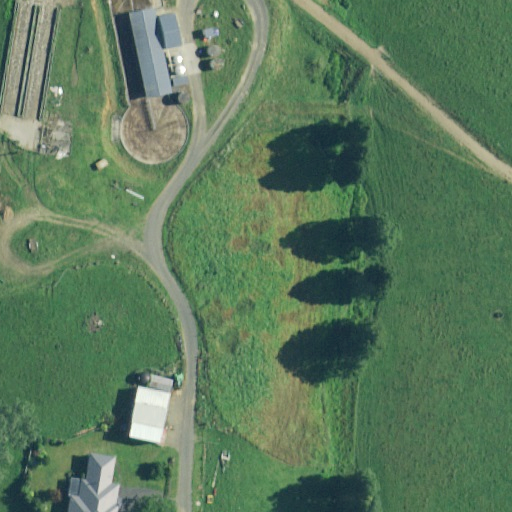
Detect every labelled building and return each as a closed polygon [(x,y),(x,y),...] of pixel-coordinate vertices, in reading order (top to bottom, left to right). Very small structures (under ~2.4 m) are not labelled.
[(155,15),(154,7),(130,12),(147,95),(171,91),(162,47),(181,43),(175,11),(155,15)] [(219,44),(207,46),(210,68),(222,66),(219,44)] [(186,73),(173,77),(175,85),(188,82),(186,73)] [(58,236),(42,236),(42,245),(58,244),(58,236)] [(168,391),(136,385),(126,435),(158,442),(168,391)] [(112,456),(88,452),(84,478),(69,476),(64,511),(117,511),(119,500),(114,500),(117,483),(108,481),(112,456)]
